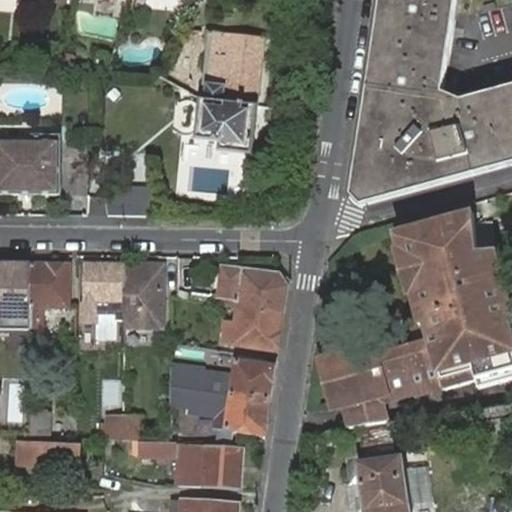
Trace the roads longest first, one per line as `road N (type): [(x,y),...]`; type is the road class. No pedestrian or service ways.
road 1 (tertiary): [(0,236),(316,245)]
road 2 (tertiary): [(316,245),(276,511)]
road 3 (tertiary): [(352,0),(321,219)]
road 4 (residential): [(511,180),(349,224),(321,219)]
